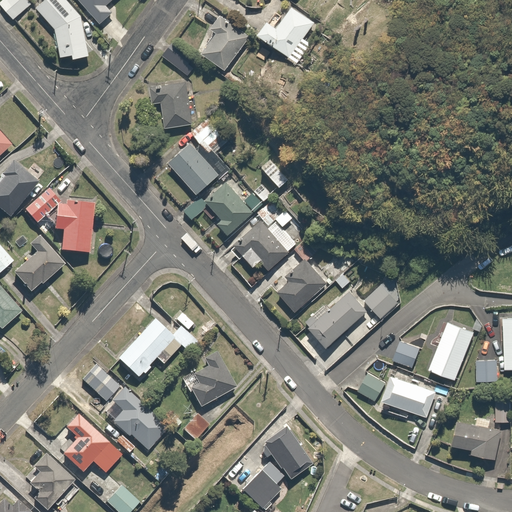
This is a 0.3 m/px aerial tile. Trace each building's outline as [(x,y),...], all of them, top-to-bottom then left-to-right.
[(43,0),(3,0),(0,3),(0,4),(19,24),(43,0)] [(82,16),(68,0),(45,0),(37,9),(59,33),(61,59),(91,58),(82,16)] [(93,0),(105,12),(118,0),(93,0)] [(269,27),(258,40),(285,62),(308,29),(290,12),(274,31),(269,27)] [(220,75),(245,39),(214,18),(203,33),(212,39),(197,59),(220,75)] [(188,64),(168,49),(155,67),(176,81),(188,64)] [(180,90),(142,95),(144,111),(159,109),(162,134),(186,130),(180,90)] [(202,124),(186,138),(204,159),(220,145),(202,124)] [(0,159),(15,146),(0,130),(0,159)] [(186,149),(161,170),(189,201),(213,179),(186,149)] [(41,181),(14,160),(3,173),(8,176),(0,184),(0,208),(10,217),(41,181)] [(270,165),(261,173),(279,192),(287,183),(270,165)] [(253,193),(251,191),(244,198),(254,210),(271,195),(262,185),(253,193)] [(246,220),(223,189),(201,206),(216,226),(210,230),(219,241),(246,220)] [(53,207),(43,195),(23,212),(33,225),(53,207)] [(257,212),(269,226),(275,221),(270,215),(280,206),(273,198),(257,212)] [(90,255),(95,204),(67,200),(66,205),(59,204),(56,230),(64,230),(62,251),(90,255)] [(283,206),(273,216),(284,228),(294,218),(283,206)] [(259,227),(227,253),(249,280),(258,273),(263,278),(286,259),(259,227)] [(65,265),(42,236),(30,243),(38,251),(15,272),(32,292),(65,265)] [(0,275),(16,263),(0,241),(0,275)] [(302,241),(294,247),(304,260),(313,253),(302,241)] [(354,260),(336,279),(345,287),(362,269),(354,260)] [(273,297),(287,317),(323,290),(303,262),(289,272),(292,276),(282,283),(285,288),(273,297)] [(22,312),(0,285),(0,325),(4,329),(22,312)] [(373,291),(356,306),(373,324),(390,308),(373,291)] [(360,320),(340,294),(300,324),(320,350),(360,320)] [(159,316),(119,356),(146,382),(182,344),(190,352),(198,343),(179,325),(174,330),(159,316)] [(511,325),(495,325),(496,376),(511,376),(511,325)] [(438,330),(420,377),(444,386),(462,340),(438,330)] [(411,355),(390,349),(384,369),(405,375),(411,355)] [(238,389),(221,356),(207,363),(210,368),(184,381),(198,409),(238,389)] [(488,370),(467,368),(466,389),(486,390),(488,370)] [(375,391),(359,381),(348,398),(364,408),(375,391)] [(386,383),(377,409),(412,422),(421,396),(386,383)] [(169,428),(126,388),(113,401),(124,412),(114,423),(149,451),(169,428)] [(498,408),(483,408),(484,430),(498,430),(498,408)] [(211,422),(198,411),(183,428),(196,440),(211,422)] [(83,474),(110,444),(79,414),(67,427),(79,437),(62,454),(83,474)] [(466,434),(446,431),(442,453),(460,457),(459,463),(486,468),(492,439),(477,437),(479,429),(467,427),(466,434)] [(278,435),(257,454),(284,484),(305,465),(278,435)] [(48,511),(74,481),(47,454),(33,467),(40,472),(30,481),(40,493),(35,500),(48,511)] [(263,470),(236,495),(251,511),(256,511),(271,499),(265,492),(275,483),(263,470)] [(131,511),(141,503),(122,485),(107,501),(119,511),(131,511)] [(29,511),(20,500),(11,507),(3,501),(0,504),(0,511),(29,511)]
